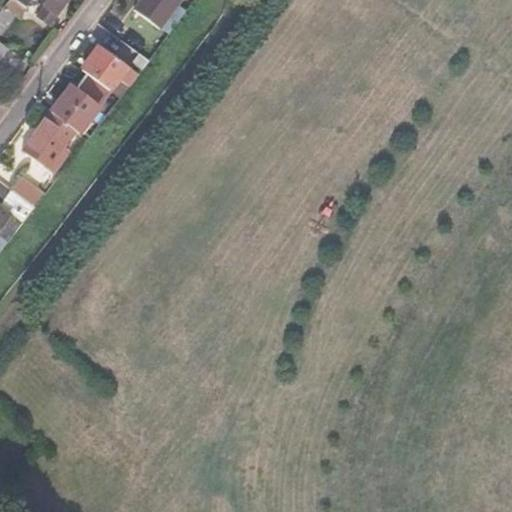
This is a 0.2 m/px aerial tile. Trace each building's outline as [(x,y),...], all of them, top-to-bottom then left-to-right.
[(11,0),(6,0),(1,8),(17,20),(25,10),(11,0)] [(11,0),(25,10),(31,0),(37,0),(46,6),(36,19),(46,26),(64,0),(11,0)] [(141,0),(133,11),(158,29),(178,0),(141,0)] [(126,23),(115,37),(148,62),(159,47),(126,23)] [(101,47),(82,71),(100,84),(109,92),(128,67),(101,47)] [(109,92),(100,84),(91,96),(110,111),(119,99),(109,92)] [(96,109),(69,87),(49,113),(75,134),(76,135),(96,109)] [(75,134),(49,113),(21,150),(52,174),(67,155),(62,151),(75,134)] [(18,178),(9,189),(34,209),(43,197),(18,178)] [(9,189),(0,182),(0,239),(7,245),(34,209),(9,189)]
